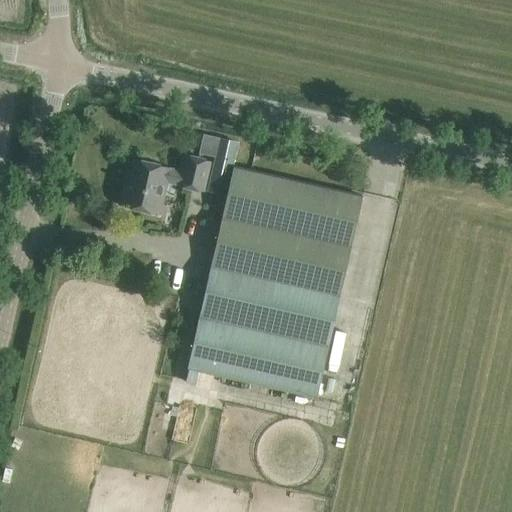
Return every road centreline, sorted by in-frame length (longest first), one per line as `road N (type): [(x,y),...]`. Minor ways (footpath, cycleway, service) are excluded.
road 1 (unclassified): [(511,158),(62,59)]
road 2 (unclassified): [(0,337),(62,59)]
